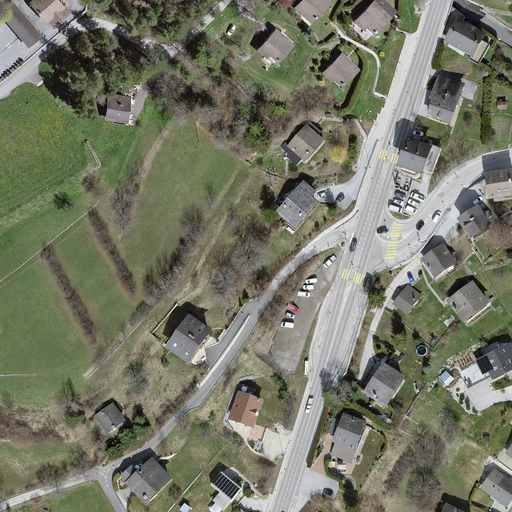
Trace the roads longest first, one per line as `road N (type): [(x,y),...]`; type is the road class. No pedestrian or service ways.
road 1 (residential): [(104,482),(290,274),(347,231),(362,243)]
road 2 (secondary): [(281,511),(362,243)]
road 3 (residential): [(223,0),(186,49),(99,21),(47,42),(0,95)]
road 4 (secondary): [(362,243),(437,0)]
road 5 (residential): [(511,161),(471,170),(420,233),(362,243)]
